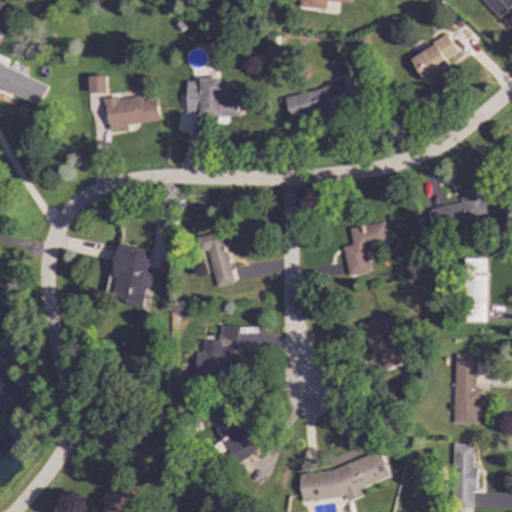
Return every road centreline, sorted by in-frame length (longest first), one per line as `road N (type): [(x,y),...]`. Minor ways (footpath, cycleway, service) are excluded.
road 1 (residential): [(511,91),(433,149),(373,171),(123,184),(81,201),(58,226),(46,264),(47,314),(67,411),(63,441),(12,511)]
road 2 (residential): [(287,181),(289,310),(308,390)]
